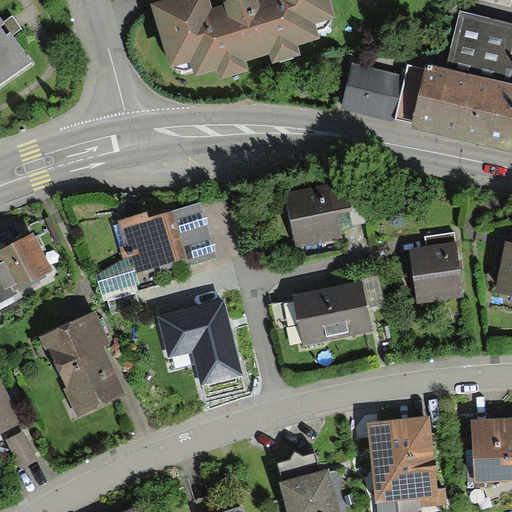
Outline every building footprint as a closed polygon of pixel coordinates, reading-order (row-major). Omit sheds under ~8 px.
[(0,0),(0,70),(35,45),(1,0),(0,0)] [(201,0),(181,0),(151,10),(168,66),(189,60),(194,76),(217,68),(221,80),(242,74),(239,65),(269,55),(273,67),(293,60),(290,50),(313,43),(308,28),(330,21),(323,0),(254,0),(206,15),(201,0)] [(356,69),(346,108),(511,148),(511,28),(464,16),(449,76),(415,67),(411,82),(356,69)] [(354,181),(279,196),(289,242),(364,227),(354,181)] [(195,189),(119,211),(135,267),(211,245),(195,189)] [(0,291),(58,263),(37,221),(0,238),(0,291)] [(450,231),(405,238),(415,299),(460,292),(450,231)] [(511,236),(509,236),(500,290),(511,292),(511,236)] [(357,273),(282,288),(292,339),(367,324),(357,273)] [(222,302),(162,317),(172,354),(194,348),(203,381),(240,372),(222,302)] [(90,320),(45,341),(78,411),(123,390),(90,320)] [(0,388),(0,430),(17,421),(0,388)] [(425,406),(363,416),(375,491),(436,482),(425,406)] [(511,410),(469,414),(473,467),(511,464),(511,410)] [(326,455),(280,468),(292,511),(313,511),(340,504),(326,455)] [(238,511),(234,498),(196,510),(197,511),(238,511)] [(139,511),(135,501),(104,511),(139,511)]
